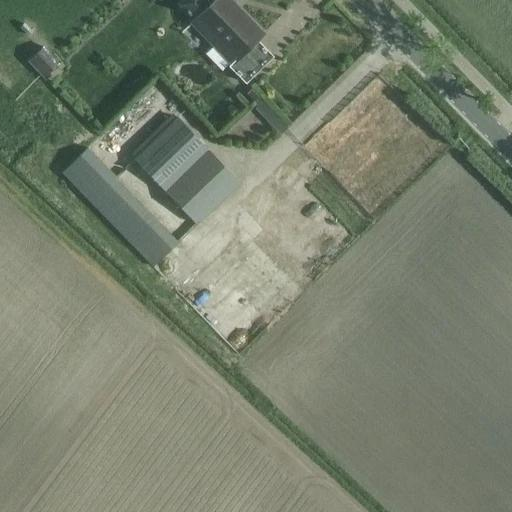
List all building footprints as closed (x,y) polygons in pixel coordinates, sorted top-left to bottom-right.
[(204,0),(185,0),(180,6),(186,12),(185,13),(189,16),(194,21),(191,23),(215,47),(221,41),(238,58),(228,67),(245,84),(267,63),(251,46),(263,35),(238,8),(234,11),(222,0),(215,0),(210,5),(204,0)] [(43,78),(58,64),(43,48),(28,62),(43,78)] [(239,181),(177,118),(134,160),(196,223),(239,181)] [(176,245),(87,149),(62,172),(151,268),(176,245)] [(285,182),(271,196),(285,210),(299,196),(285,182)]
